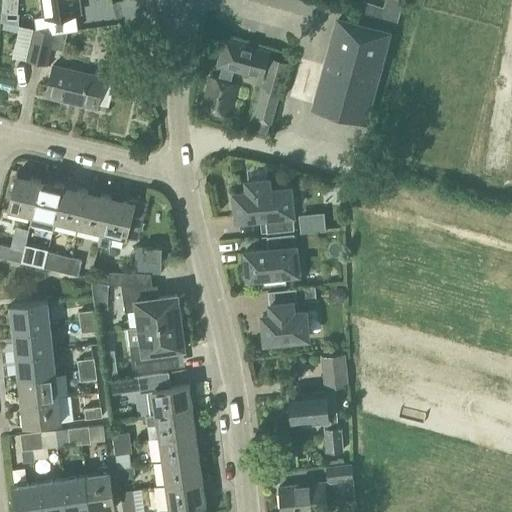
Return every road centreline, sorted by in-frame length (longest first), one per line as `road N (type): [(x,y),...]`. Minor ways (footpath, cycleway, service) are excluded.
road 1 (tertiary): [(248,511),(239,424),(181,176)]
road 2 (residential): [(181,176),(0,133)]
road 3 (track): [(511,220),(354,172)]
road 4 (tertiary): [(181,176),(177,91),(187,19)]
road 5 (residential): [(376,406),(511,441)]
